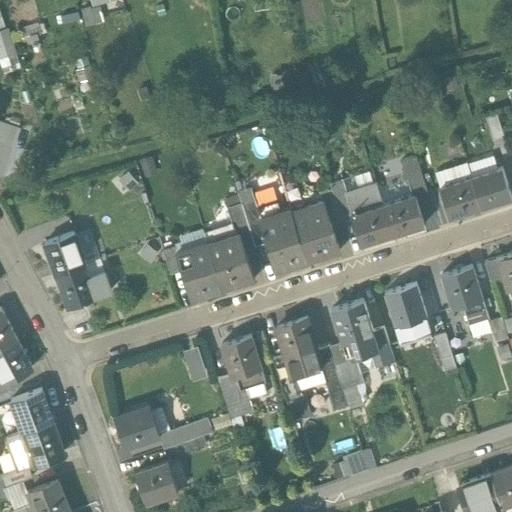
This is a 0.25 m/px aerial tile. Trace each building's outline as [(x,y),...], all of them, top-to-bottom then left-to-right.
[(98,3),(79,8),(85,26),(102,21),(98,3)] [(10,31),(0,34),(0,58),(1,63),(18,57),(10,31)] [(497,112),(471,120),(478,144),(505,136),(497,112)] [(415,155),(401,159),(412,194),(415,194),(426,190),(415,155)] [(511,193),(503,165),(470,176),(480,207),(511,196),(511,193)] [(470,176),(441,185),(451,217),(480,207),(470,176)] [(346,191),(342,180),(330,184),(331,188),(341,218),(351,215),(351,214),(352,214),(345,192),(346,191)] [(346,191),(345,192),(352,214),(351,214),(351,215),(361,246),(392,236),(392,235),(383,204),(376,181),(346,191)] [(341,218),(331,188),(319,191),(323,202),(325,202),(331,222),(341,219),(341,218)] [(412,194),(383,204),(392,235),(425,224),(415,194),(412,194)] [(292,212),(283,214),(279,200),(259,206),(257,207),(268,242),(277,272),(308,262),(292,212)] [(243,206),(242,202),(226,208),(233,230),(236,230),(237,233),(239,232),(245,251),(256,247),(256,246),(243,206)] [(257,202),(243,206),(256,246),(268,242),(257,207),(259,206),(257,202)] [(323,202),(292,212),(308,262),(340,253),(331,222),(325,202),(323,202)] [(118,226),(98,233),(106,256),(126,249),(123,240),(118,226)] [(75,232),(45,243),(57,274),(86,263),(75,232)] [(237,233),(207,242),(222,289),(254,279),(245,251),(239,232),(237,233)] [(178,251),(176,252),(182,270),(192,299),(222,289),(207,242),(178,251)] [(176,245),(163,249),(171,274),(182,270),(176,252),(178,251),(176,245)] [(126,249),(106,256),(110,266),(129,259),(126,249)] [(511,254),(484,263),(490,280),(502,276),(507,290),(511,288),(511,254)] [(86,263),(57,274),(68,305),(111,290),(104,272),(91,277),(86,263)] [(472,267),(442,276),(451,308),(462,304),(469,325),(488,319),(472,267)] [(416,285),(385,294),(395,326),(396,325),(401,341),(430,333),(425,316),(416,285)] [(362,301),(333,311),(342,342),(347,341),(348,343),(351,352),(356,357),(374,351),(369,334),(372,333),(362,301)] [(0,311),(0,346),(14,339),(0,311)] [(502,318),(488,322),(494,344),(509,339),(502,318)] [(307,319),(277,328),(287,360),(292,358),(297,374),(318,368),(312,352),(317,350),(317,349),(307,319)] [(445,333),(431,337),(438,360),(453,356),(445,333)] [(252,336),(221,346),(231,375),(231,377),(233,377),(236,376),(239,386),(245,387),(266,381),(252,336)] [(14,339),(0,346),(0,378),(2,383),(30,368),(14,339)] [(336,365),(329,345),(317,349),(317,350),(312,352),(318,368),(321,367),(333,408),(348,403),(343,389),(336,365)] [(211,377),(202,347),(179,354),(188,384),(211,377)] [(350,360),(336,365),(343,389),(363,382),(357,363),(352,365),(350,360)] [(239,393),(233,377),(231,377),(231,375),(218,379),(231,418),(251,411),(244,391),(239,393)] [(39,389),(10,400),(22,432),(51,421),(39,389)] [(149,406),(116,417),(126,447),(159,435),(149,406)] [(51,421),(22,432),(23,436),(7,442),(17,469),(62,452),(51,421)] [(200,425),(180,432),(183,440),(203,433),(200,425)] [(203,433),(183,440),(187,451),(206,444),(203,433)] [(369,450),(344,454),(347,473),(372,469),(369,450)] [(169,461),(136,473),(147,503),(179,491),(169,461)] [(511,465),(491,473),(502,506),(511,502),(511,465)] [(491,473),(459,484),(468,511),(483,511),(502,506),(491,473)] [(56,480),(27,492),(31,502),(13,509),(14,511),(67,511),(70,511),(56,480)] [(5,486),(0,488),(0,498),(8,496),(5,486)]
